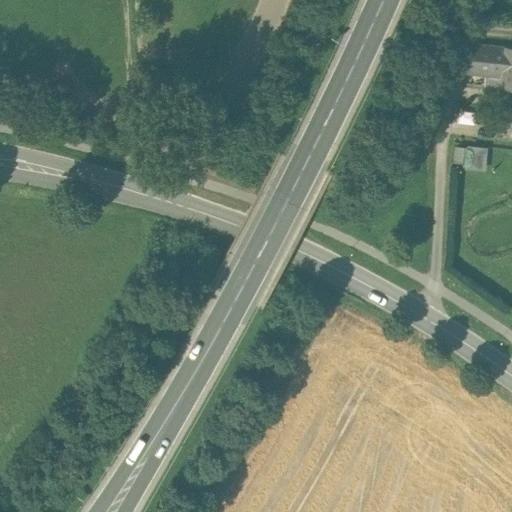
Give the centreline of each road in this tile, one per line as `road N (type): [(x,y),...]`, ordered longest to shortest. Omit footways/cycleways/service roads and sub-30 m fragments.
road 1 (primary): [(380,0),(256,256),(108,511)]
road 2 (secondary): [(511,375),(374,289),(245,230),(0,158)]
